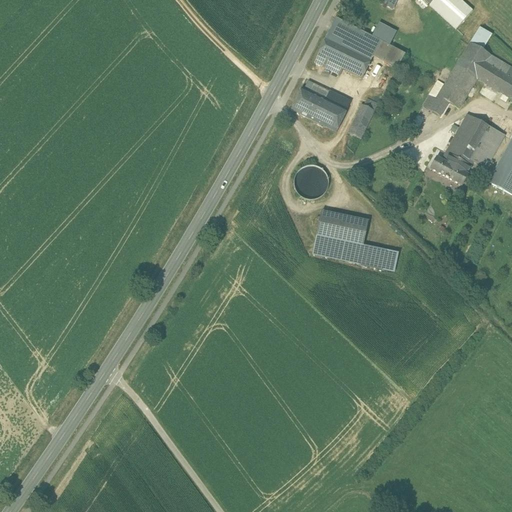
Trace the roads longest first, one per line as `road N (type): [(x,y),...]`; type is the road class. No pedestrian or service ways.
road 1 (secondary): [(106,371),(318,0)]
road 2 (unclassified): [(106,371),(220,511)]
road 3 (secondary): [(9,511),(106,371)]
road 4 (track): [(280,105),(179,0)]
